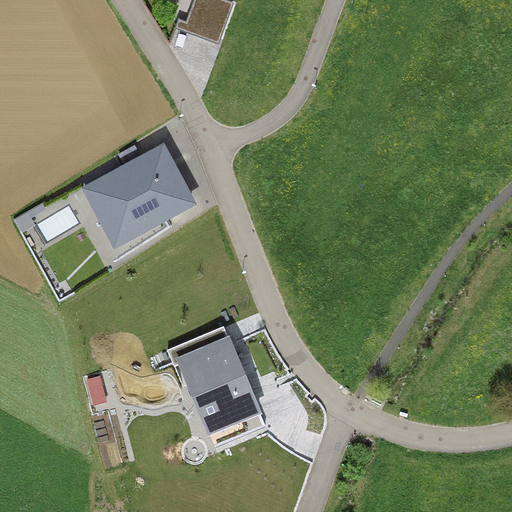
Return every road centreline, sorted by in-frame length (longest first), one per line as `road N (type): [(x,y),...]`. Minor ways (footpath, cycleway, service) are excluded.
road 1 (residential): [(511,432),(468,441),(423,436),(337,402),(279,328),(207,146)]
road 2 (residential): [(207,146),(266,124),(298,94),(336,0)]
road 3 (residential): [(207,146),(126,0)]
